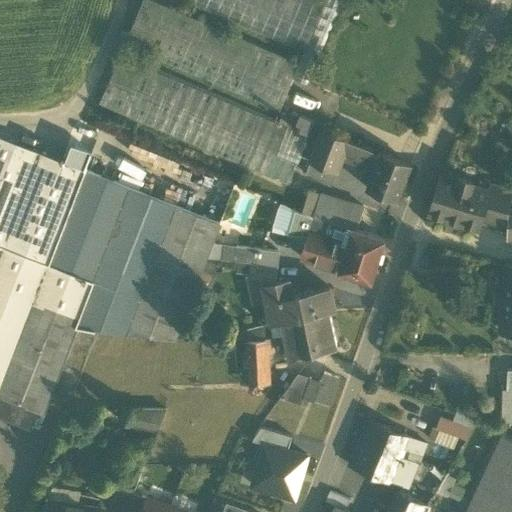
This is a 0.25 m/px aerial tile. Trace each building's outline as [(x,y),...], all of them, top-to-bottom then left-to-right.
[(278,111),(293,75),(299,60),(159,0),(141,0),(122,45),(278,111)] [(180,0),(303,52),(324,0),(323,0),(180,0)] [(341,0),(324,0),(303,52),(299,60),(293,75),(307,81),(341,0)] [(98,103),(287,184),(309,132),(294,126),(120,52),(98,103)] [(294,126),(309,132),(314,119),(299,113),(294,126)] [(310,158),(336,169),(342,155),(348,137),(322,127),(310,158)] [(0,242),(48,261),(85,167),(69,161),(0,134),(0,242)] [(368,186),(396,197),(410,161),(348,137),(342,155),(376,168),(368,186)] [(69,161),(85,167),(91,151),(75,145),(69,161)] [(305,172),(331,182),(336,169),(310,158),(305,172)] [(85,167),(48,261),(93,279),(129,184),(85,167)] [(429,209),(477,224),(480,214),(488,188),(471,182),(472,178),(458,174),(457,178),(441,173),(429,209)] [(480,214),(507,223),(508,204),(511,190),(511,188),(490,182),(488,188),(480,214)] [(99,328),(125,331),(175,202),(129,184),(93,279),(76,324),(99,328)] [(315,214),(356,227),(363,204),(321,190),(315,214)] [(220,219),(175,202),(125,331),(174,336),(206,254),(220,219)] [(309,232),(314,216),(296,209),(290,226),(309,232)] [(301,256),(321,263),(330,237),(335,221),(314,214),(314,215),(314,216),(309,232),(301,256)] [(335,221),(330,237),(347,242),(352,226),(335,221)] [(383,236),(352,226),(347,242),(339,268),(370,278),(383,236)] [(339,268),(347,242),(330,237),(321,263),(339,268)] [(0,384),(48,261),(0,242),(0,384)] [(253,246),(251,260),(277,263),(279,249),(253,246)] [(275,281),(277,263),(251,260),(250,271),(260,272),(263,284),(275,281)] [(76,324),(93,279),(48,261),(0,384),(0,393),(4,395),(37,407),(43,410),(76,324)] [(272,321),(280,319),(304,313),(300,292),(291,294),(287,278),(277,280),(275,281),(263,284),(272,321)] [(300,292),(304,313),(328,307),(334,306),(328,287),(300,292)] [(337,345),(328,307),(304,313),(313,351),(337,345)] [(313,351),(304,313),(280,319),(289,356),(313,351)] [(246,327),(249,384),(269,382),(267,352),(277,352),(273,334),(266,335),(266,322),(246,327)] [(317,396),(328,400),(342,362),(328,364),(317,396)] [(511,419),(511,386),(504,387),(503,419),(511,419)] [(0,413),(30,425),(37,407),(4,395),(0,404),(0,413)] [(138,403),(134,422),(160,427),(164,407),(138,403)] [(458,435),(466,438),(472,426),(440,414),(436,427),(458,435)] [(402,485),(408,487),(418,462),(404,456),(407,449),(421,454),(426,442),(368,419),(350,464),(403,485),(402,485)] [(260,425),(252,438),(264,442),(287,449),(292,434),(260,425)] [(428,437),(453,448),(458,435),(436,427),(432,425),(428,437)] [(511,511),(511,440),(500,435),(465,511),(511,511)] [(287,449),(264,442),(252,484),(291,495),(297,473),(301,474),(307,454),(287,449)] [(107,505),(125,511),(132,491),(111,485),(107,505)] [(325,500),(345,509),(350,499),(330,490),(325,500)] [(424,511),(428,505),(400,490),(390,511),(424,511)] [(140,511),(146,497),(132,491),(125,511),(126,511),(125,511),(140,511)] [(167,511),(170,506),(146,497),(140,511),(167,511)] [(99,511),(100,507),(50,500),(48,511),(99,511)] [(255,511),(226,501),(222,511),(255,511)]
